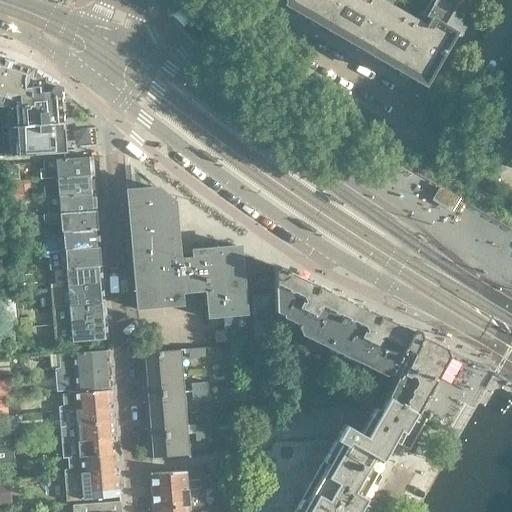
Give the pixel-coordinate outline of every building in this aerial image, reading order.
[(414,27),(368,0),(280,0),(283,4),(422,85),(446,44),(445,38),(424,26),(417,22),(414,27)] [(459,37),(480,0),(434,0),(434,1),(432,0),(429,0),(421,15),(428,19),(424,26),(445,38),(446,44),(452,33),(459,37)] [(182,9),(170,18),(191,44),(203,35),(182,9)] [(29,104),(27,79),(30,72),(11,66),(12,63),(0,59),(0,100),(1,98),(7,100),(11,100),(12,106),(29,104)] [(0,157),(63,152),(57,88),(30,72),(27,79),(29,104),(12,106),(12,113),(0,114),(0,127),(0,128),(0,127),(0,157)] [(93,175),(91,157),(54,160),(55,169),(43,170),(43,179),(56,178),(93,175)] [(94,193),(93,175),(56,178),(56,188),(44,189),(45,194),(40,194),(41,198),(57,196),(94,193)] [(244,315),(239,255),(239,247),(192,251),(193,259),(178,260),(173,202),(157,188),(126,191),(136,309),(182,305),(181,293),(199,291),(200,300),(204,300),(206,318),(233,316),(235,385),(248,384),(244,315)] [(451,209),(457,198),(439,188),(433,199),(451,209)] [(95,211),(94,193),(57,196),(58,206),(46,207),(46,212),(42,212),(42,215),(95,211)] [(97,230),(95,211),(42,215),(43,220),(47,220),(47,224),(59,223),(60,233),(62,233),(97,230)] [(99,248),(97,230),(62,233),(62,242),(51,243),(51,251),(51,252),(99,248)] [(100,266),(99,248),(51,252),(51,251),(43,252),(43,257),(48,258),(49,270),(53,270),(100,266)] [(102,285),(100,266),(53,270),(54,283),(49,284),(50,289),(102,285)] [(299,327),(319,287),(274,266),(276,309),(284,313),(284,315),(296,321),(297,326),(299,327)] [(103,303),(102,285),(50,289),(50,294),(55,294),(56,307),(103,303)] [(328,341),(348,302),(319,287),(299,327),(328,341)] [(273,344),(270,293),(250,294),(253,345),(273,344)] [(358,356),(378,316),(348,302),(328,341),(358,356)] [(105,320),(103,303),(56,307),(57,319),(52,321),(53,325),(105,320)] [(388,370),(408,331),(378,316),(358,356),(388,370)] [(31,338),(29,317),(19,318),(21,339),(31,338)] [(106,339),(105,320),(53,325),(54,343),(71,342),(106,339)] [(229,342),(228,330),(214,331),(215,343),(229,342)] [(415,413),(446,358),(443,348),(408,331),(388,370),(397,374),(386,396),(415,413)] [(204,356),(203,348),(188,349),(188,357),(204,356)] [(181,371),(180,349),(140,353),(142,374),(181,371)] [(109,369),(107,350),(71,353),(57,354),(59,367),(54,369),(54,373),(109,369)] [(462,362),(453,380),(466,387),(476,370),(462,362)] [(274,372),(274,363),(255,364),(255,373),(274,372)] [(110,387),(109,369),(54,373),(54,377),(59,378),(61,391),(74,390),(74,391),(110,388),(110,387)] [(183,392),(181,371),(142,374),(143,395),(183,392)] [(0,378),(0,410),(10,411),(11,378),(0,378)] [(207,390),(206,382),(190,383),(191,391),(207,390)] [(112,406),(110,390),(72,393),(61,394),(62,405),(58,407),(58,411),(112,406)] [(208,398),(207,390),(191,391),(192,399),(208,398)] [(185,413),(183,392),(143,395),(145,416),(185,413)] [(358,511),(379,475),(374,472),(398,430),(403,433),(415,413),(386,396),(369,427),(364,436),(343,424),(292,511),(358,511)] [(113,422),(112,406),(58,411),(58,415),(63,416),(64,426),(113,422)] [(187,433),(185,413),(145,416),(147,437),(187,433)] [(115,438),(113,422),(64,426),(65,437),(60,438),(60,443),(115,438)] [(210,432),(210,424),(194,425),(194,433),(210,432)] [(211,439),(210,432),(194,433),(195,441),(211,439)] [(188,455),(187,433),(147,437),(148,458),(188,455)] [(116,454),(115,438),(60,443),(61,447),(66,447),(67,458),(116,454)] [(117,470),(116,454),(67,458),(68,469),(63,470),(63,474),(117,470)] [(119,489),(117,470),(63,474),(64,478),(69,479),(70,494),(81,493),(119,490),(119,489)] [(199,489),(199,480),(187,481),(186,471),(150,473),(151,491),(199,489)] [(188,499),(200,498),(200,497),(204,497),(203,488),(199,489),(151,491),(152,508),(189,506),(188,499)] [(120,511),(120,501),(72,505),(72,511),(120,511)]
